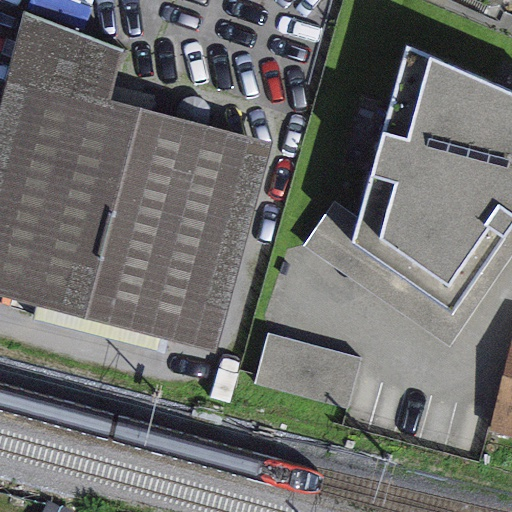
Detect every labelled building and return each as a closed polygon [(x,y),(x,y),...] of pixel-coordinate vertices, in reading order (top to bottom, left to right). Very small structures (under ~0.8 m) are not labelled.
[(497,0),(471,0),(493,10),(497,0)] [(0,287),(235,348),(288,140),(140,102),(157,34),(39,3),(0,154),(0,287)] [(370,241),(471,310),(511,250),(511,78),(425,40),(370,241)] [(361,361),(270,336),(256,387),(347,412),(355,381),(361,361)] [(511,361),(493,430),(511,435),(511,361)]
